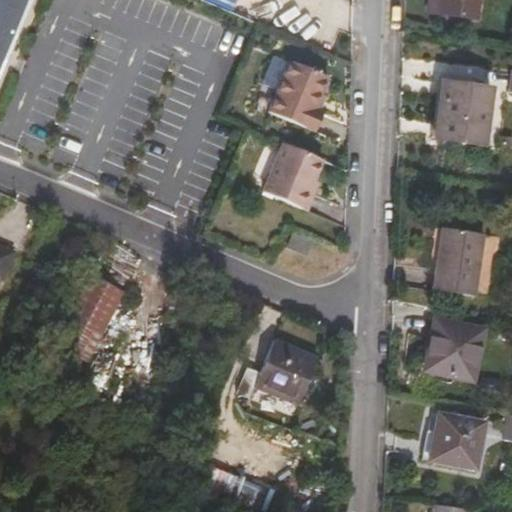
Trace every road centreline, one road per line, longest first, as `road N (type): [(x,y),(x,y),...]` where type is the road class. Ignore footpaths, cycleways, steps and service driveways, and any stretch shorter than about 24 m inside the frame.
road 1 (residential): [(364,309),(305,299),(0,172)]
road 2 (residential): [(373,0),(364,309)]
road 3 (residential): [(364,309),(354,511)]
